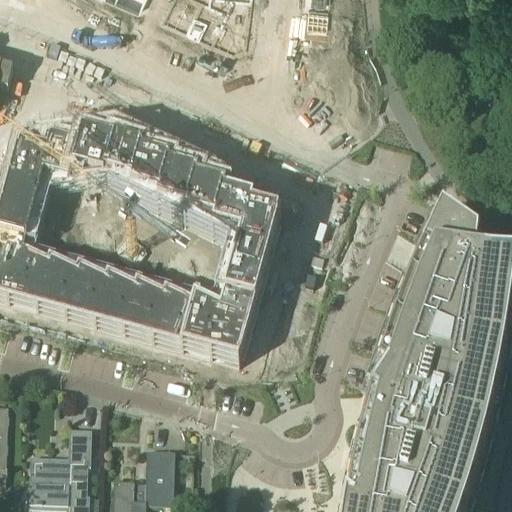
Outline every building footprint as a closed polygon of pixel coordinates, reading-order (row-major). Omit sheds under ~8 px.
[(246,53),(252,0),(99,0),(234,60),(246,53)] [(0,93),(8,95),(13,77),(0,73),(0,93)] [(0,301),(8,305),(8,308),(8,309),(10,310),(12,301),(37,313),(36,316),(37,317),(39,318),(41,309),(66,321),(65,324),(65,325),(68,326),(70,317),(95,329),(94,332),(94,333),(96,334),(99,325),(124,337),(123,340),(123,341),(125,342),(128,333),(153,345),(152,348),(152,349),(154,350),(157,341),(182,353),(181,356),(181,357),(183,358),(185,349),(211,362),(210,364),(210,365),(212,366),(214,358),(239,370),(237,373),(239,373),(240,368),(244,370),(245,368),(240,367),(247,343),(252,344),(252,341),(248,340),(255,316),(259,317),(260,314),(255,313),(262,288),(267,290),(267,287),(263,286),(270,261),(274,262),(275,260),(271,259),(278,234),(282,235),(282,234),(278,233),(281,221),(280,220),(280,223),(254,216),(256,209),(254,207),(252,212),(226,205),(229,195),(226,194),(225,199),(198,192),(201,182),(199,181),(197,186),(171,179),(174,169),(171,168),(170,173),(143,165),(146,156),(144,155),(142,160),(116,152),(119,143),(116,142),(113,154),(86,147),(87,145),(84,145),(81,158),(54,151),(55,149),(52,149),(49,161),(23,154),(23,153),(22,153),(20,161),(19,161),(19,162),(13,187),(12,186),(11,189),(12,189),(5,214),(4,214),(3,216),(4,216),(0,231),(0,301)] [(471,511),(475,502),(480,487),(484,472),(488,457),(488,456),(492,441),(496,426),(500,410),(503,394),(506,378),(509,362),(511,346),(511,345),(511,264),(476,260),(478,239),(455,224),(432,209),(432,208),(414,248),(413,249),(423,256),(430,260),(424,273),(419,286),(412,281),(402,275),(402,276),(389,309),(378,339),(368,368),(361,394),(371,400),(365,423),(363,430),(362,430),(357,429),(357,427),(356,426),(350,454),(345,477),(352,482),(349,493),(349,496),(347,508),(347,511),(346,511),(471,511)] [(69,437),(68,466),(30,464),(28,511),(88,511),(91,437),(69,437)] [(114,490),(112,511),(172,511),(175,460),(147,459),(145,493),(138,493),(138,490),(114,490)]
